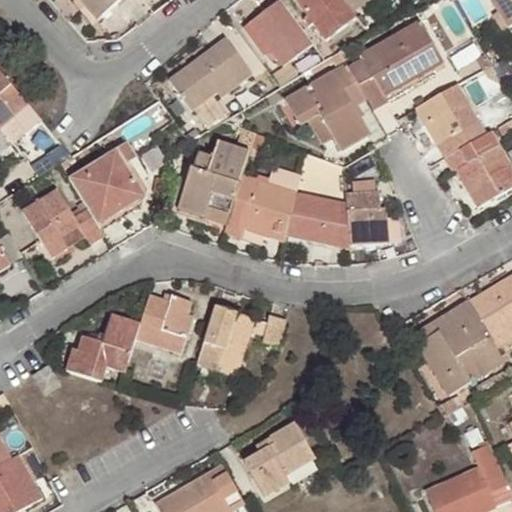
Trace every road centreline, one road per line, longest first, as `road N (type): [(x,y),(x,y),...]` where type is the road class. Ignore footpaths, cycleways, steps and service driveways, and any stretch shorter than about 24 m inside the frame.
road 1 (residential): [(465,255),(409,280),(328,284),(237,275),(167,249),(0,347)]
road 2 (residential): [(17,0),(70,63),(126,60),(209,0)]
road 3 (residential): [(204,437),(68,511)]
road 4 (residential): [(401,153),(465,255)]
